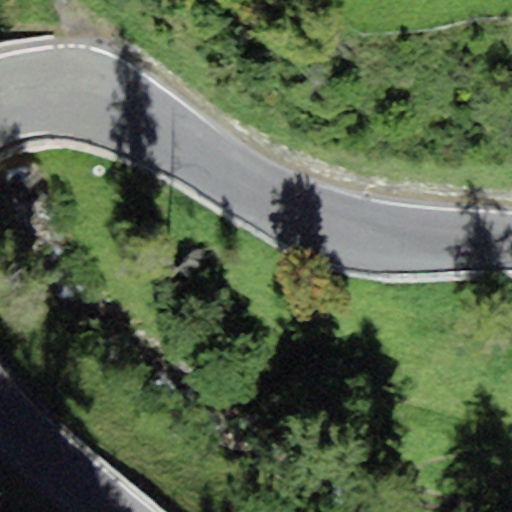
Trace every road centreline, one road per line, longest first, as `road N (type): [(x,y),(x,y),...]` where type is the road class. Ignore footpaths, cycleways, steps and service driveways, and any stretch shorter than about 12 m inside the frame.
road 1 (tertiary): [(0,91),(62,79),(84,87),(310,221),(375,237),(511,238)]
road 2 (tertiary): [(114,511),(0,408)]
